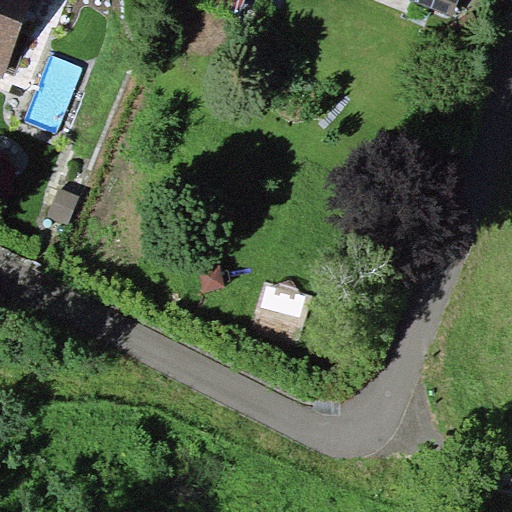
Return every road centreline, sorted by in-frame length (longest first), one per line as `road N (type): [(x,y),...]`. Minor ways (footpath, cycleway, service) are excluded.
road 1 (residential): [(0,266),(302,416),(378,416)]
road 2 (residential): [(511,86),(378,416)]
road 3 (track): [(378,416),(473,474),(511,488)]
